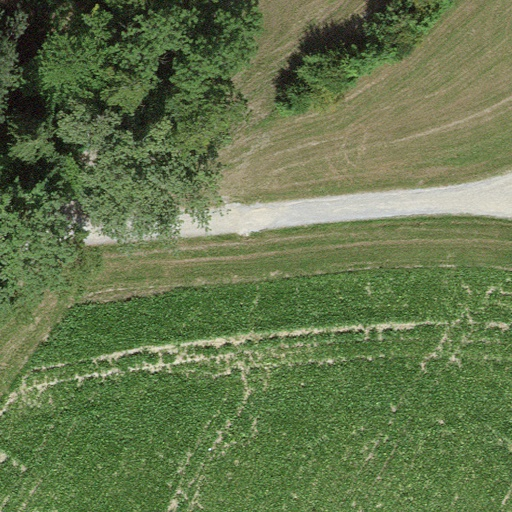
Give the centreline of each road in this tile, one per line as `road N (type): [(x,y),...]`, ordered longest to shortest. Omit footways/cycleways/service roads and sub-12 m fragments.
road 1 (track): [(66,237),(483,187),(511,195)]
road 2 (track): [(232,0),(217,46),(66,237)]
